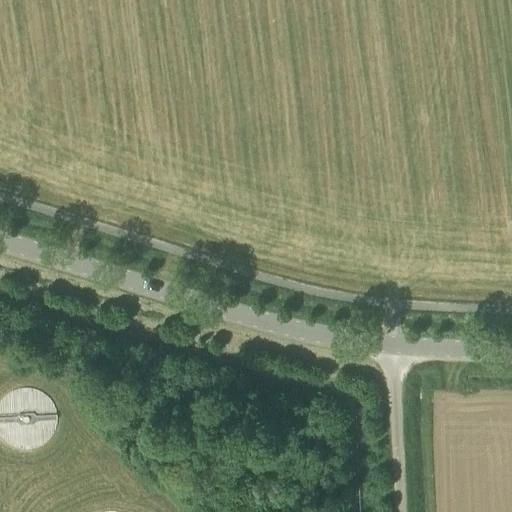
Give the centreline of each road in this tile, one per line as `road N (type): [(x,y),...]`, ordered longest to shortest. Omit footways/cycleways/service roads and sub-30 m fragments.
road 1 (tertiary): [(0,246),(220,313),(397,353)]
road 2 (unclassified): [(404,511),(397,353)]
